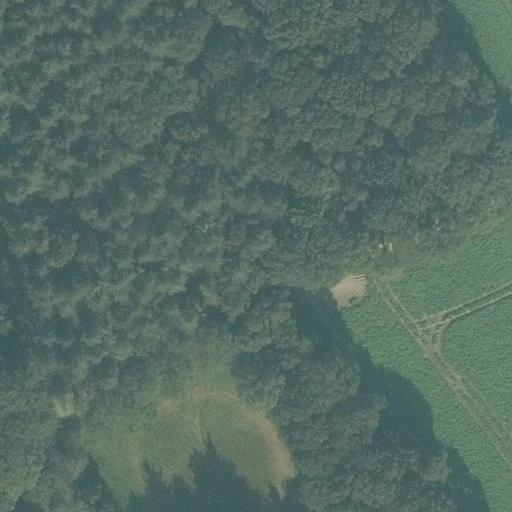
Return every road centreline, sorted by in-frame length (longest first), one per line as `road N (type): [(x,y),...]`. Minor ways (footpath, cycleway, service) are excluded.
road 1 (track): [(41,420),(245,289),(415,237),(511,194)]
road 2 (tertiary): [(42,511),(0,380)]
